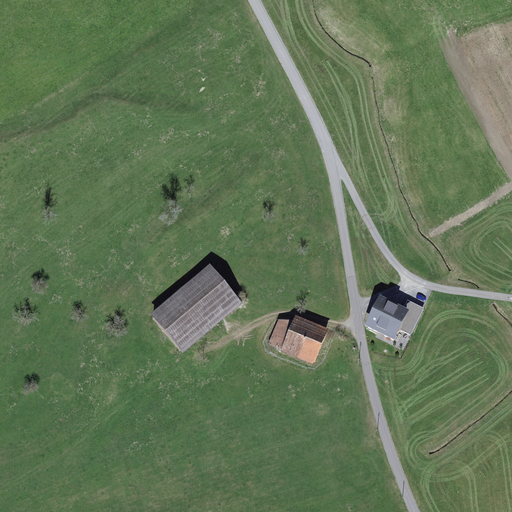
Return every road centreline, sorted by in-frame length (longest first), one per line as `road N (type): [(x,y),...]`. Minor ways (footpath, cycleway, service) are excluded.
road 1 (unclassified): [(412,511),(371,385),(330,145),(254,0)]
road 2 (track): [(330,145),(409,275),(511,301)]
